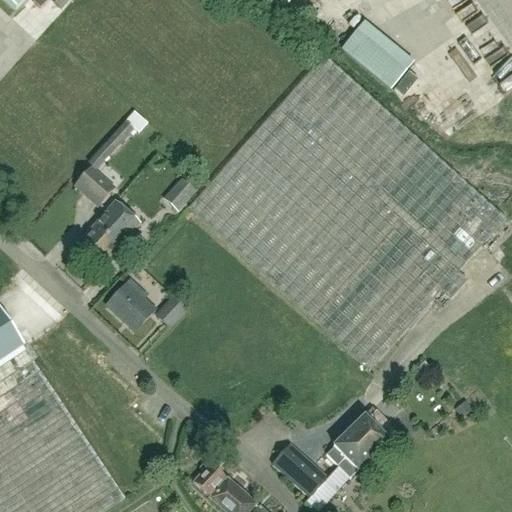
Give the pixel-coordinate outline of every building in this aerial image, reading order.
[(23,0),(0,0),(13,12),(23,0)] [(266,0),(286,14),(296,0),(266,0)] [(398,27),(445,1),(444,0),(418,0),(419,1),(392,16),(398,27)] [(363,25),(340,52),(390,94),(413,67),(363,25)] [(323,58),(187,210),(359,364),(356,367),(363,374),(366,371),(368,372),(480,248),(504,221),(466,187),(323,58)] [(103,144),(85,163),(95,172),(113,153),(125,139),(128,141),(130,138),(135,133),(137,135),(146,126),(136,116),(132,113),(103,144)] [(97,210),(111,195),(112,194),(88,172),(73,188),(79,194),(97,210)] [(176,215),(193,196),(195,194),(179,181),(161,202),(176,215)] [(112,204),(91,228),(116,250),(137,226),(112,204)] [(116,250),(91,228),(78,243),(103,265),(116,250)] [(129,281),(125,285),(104,307),(132,334),(153,311),(142,301),(146,297),(129,281)] [(186,312),(171,298),(152,318),(167,332),(186,312)] [(0,363),(22,348),(0,314),(0,363)] [(26,350),(37,342),(30,331),(18,338),(26,350)] [(107,511),(124,501),(22,348),(0,363),(0,511),(107,511)] [(156,409),(145,422),(155,430),(166,417),(156,409)] [(370,410),(349,431),(373,455),(385,443),(382,440),(391,431),(370,410)] [(332,450),(324,457),(343,477),(347,481),(355,473),(373,455),(349,431),(330,448),(332,450)] [(325,480),(288,448),(287,447),(270,466),(307,500),(325,480)] [(207,500),(220,511),(248,511),(254,506),(225,480),(225,481),(208,465),(191,484),(208,499),(207,500)] [(166,503),(158,509),(159,511),(169,511),(172,511),(166,503)]
